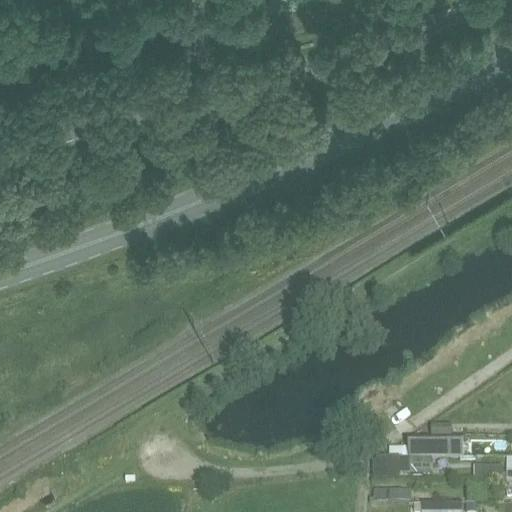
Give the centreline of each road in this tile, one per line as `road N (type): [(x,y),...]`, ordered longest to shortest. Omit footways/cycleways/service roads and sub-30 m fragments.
road 1 (primary): [(0,273),(171,213),(511,53)]
road 2 (unclassified): [(0,161),(109,120),(352,55),(493,0)]
road 3 (track): [(511,354),(340,465),(214,474),(158,456)]
